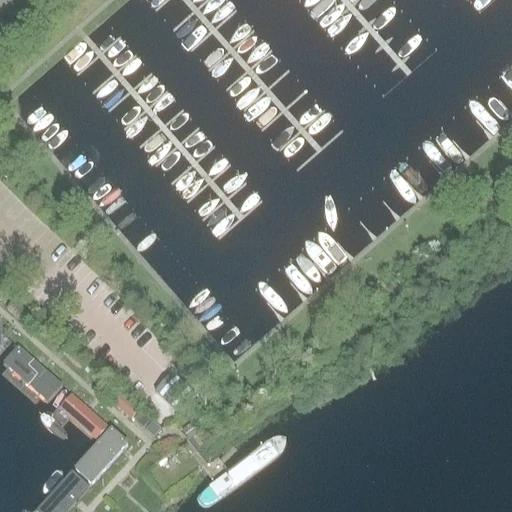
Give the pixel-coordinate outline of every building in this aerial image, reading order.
[(27,312),(15,302),(6,311),(18,322),(20,321),(27,312)] [(0,357),(12,344),(0,334),(0,357)] [(56,337),(56,338),(49,345),(54,350),(59,354),(61,353),(66,357),(71,351),(66,347),(67,346),(56,337)] [(50,398),(59,388),(18,351),(9,362),(50,398)] [(161,389),(185,410),(201,391),(177,371),(161,389)] [(59,409),(98,443),(108,431),(69,397),(59,409)] [(113,404),(125,415),(132,408),(120,397),(113,404)] [(138,413),(132,408),(125,415),(131,420),(138,413)] [(143,431),(150,423),(141,415),(134,423),(143,431)] [(153,440),(154,439),(160,431),(152,424),(145,433),(146,433),(153,440)] [(206,446),(198,436),(192,427),(182,434),(183,435),(197,453),(206,446)] [(98,482),(130,447),(117,436),(85,471),(98,482)] [(194,504),(196,506),(200,511),(215,511),(291,452),(279,437),(194,504)] [(45,511),(71,511),(90,491),(76,478),(45,511)]
